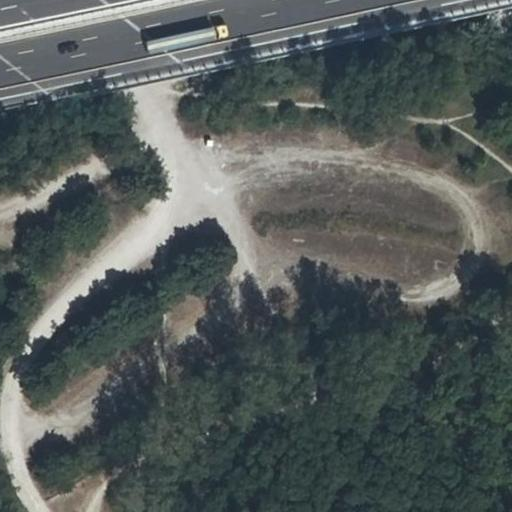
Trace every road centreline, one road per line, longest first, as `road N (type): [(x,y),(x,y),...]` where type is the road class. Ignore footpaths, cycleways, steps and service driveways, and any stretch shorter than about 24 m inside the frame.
road 1 (unclassified): [(53,0),(144,80),(259,281)]
road 2 (motorway): [(0,72),(344,0)]
road 3 (track): [(24,216),(166,121)]
